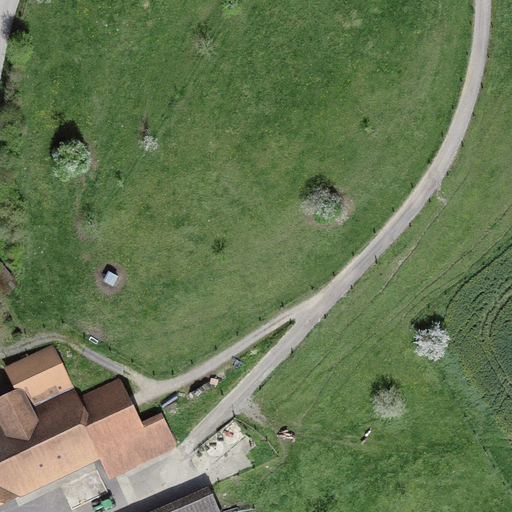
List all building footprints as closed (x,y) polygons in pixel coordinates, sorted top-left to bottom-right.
[(0,291),(12,281),(0,266),(0,291)] [(20,396),(24,404),(69,382),(53,349),(8,371),(20,396)] [(0,499),(98,451),(112,478),(175,447),(160,417),(142,426),(122,386),(37,429),(24,404),(20,396),(0,405),(0,421),(7,435),(0,438),(0,499)] [(218,433),(223,437),(230,435),(234,430),(232,423),(226,420),(220,421),(217,427),(218,433)] [(202,439),(203,445),(210,448),(217,445),(218,439),(215,434),(209,432),(205,435),(202,439)] [(217,511),(209,494),(168,511),(217,511)]
